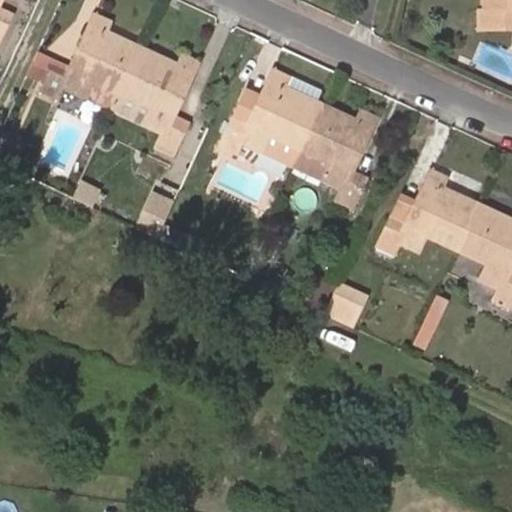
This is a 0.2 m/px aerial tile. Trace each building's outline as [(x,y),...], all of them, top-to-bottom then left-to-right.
[(0,0),(0,37),(12,12),(0,6),(0,0)] [(511,0),(482,0),(483,9),(480,9),(481,29),(511,27),(511,0)] [(90,80),(119,94),(142,46),(106,30),(110,21),(94,14),(71,68),(56,61),(43,88),(60,96),(65,87),(84,96),(90,80)] [(142,46),(119,94),(151,108),(144,124),(162,133),(159,142),(175,150),(189,121),(174,114),(198,60),(183,54),(179,62),(142,46)] [(269,135),(298,149),(320,102),(285,86),(289,77),(273,69),(249,123),(234,116),(222,144),(239,153),(244,143),(261,150),(269,135)] [(90,80),(84,96),(112,109),(119,94),(90,80)] [(320,102),(298,149),(330,164),(324,179),(342,188),(337,198),(353,205),(366,177),(352,170),(376,116),(360,108),(355,118),(320,102)] [(25,141),(3,131),(0,138),(0,164),(12,170),(25,141)] [(425,236),(455,250),(478,201),(444,185),(448,176),(432,169),(406,222),(392,216),(379,245),(394,252),(399,242),(418,251),(425,236)] [(79,179),(69,198),(90,208),(100,190),(79,179)] [(159,238),(174,204),(156,196),(141,230),(159,238)] [(511,216),(478,201),(455,250),(486,264),(480,278),(498,287),(493,299),(511,307),(511,304),(511,271),(510,271),(511,266),(511,216)] [(319,277),(306,304),(320,310),(333,283),(319,277)] [(339,282),(323,315),(357,331),(372,298),(339,282)] [(425,350),(449,301),(435,294),(412,344),(425,350)]
